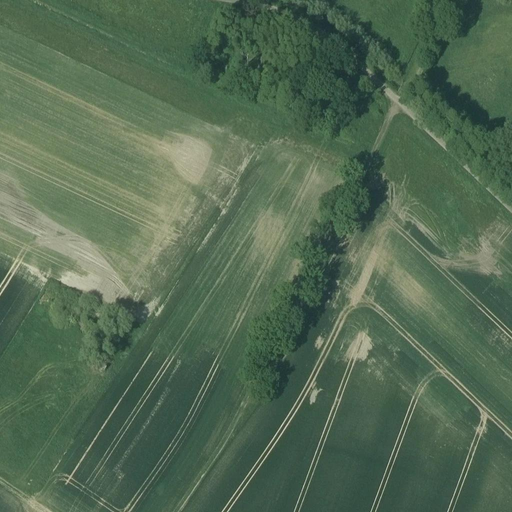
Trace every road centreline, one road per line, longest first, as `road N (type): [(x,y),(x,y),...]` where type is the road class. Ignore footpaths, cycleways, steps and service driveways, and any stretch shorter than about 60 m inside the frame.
road 1 (track): [(445,0),(228,443),(177,511)]
road 2 (track): [(310,0),(511,177)]
